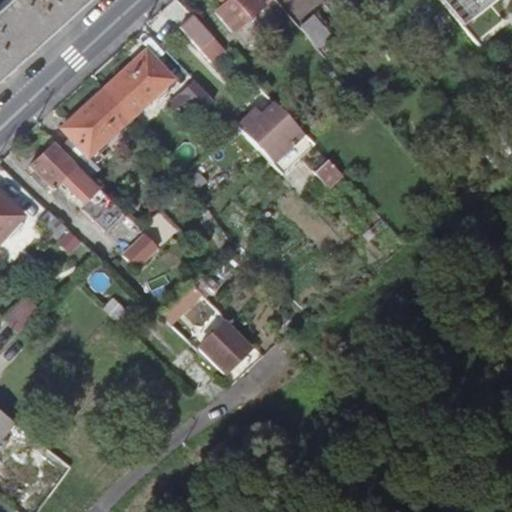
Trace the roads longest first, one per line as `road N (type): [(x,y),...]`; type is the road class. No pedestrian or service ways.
road 1 (residential): [(279,355),(98,511)]
road 2 (secondary): [(0,129),(139,0)]
